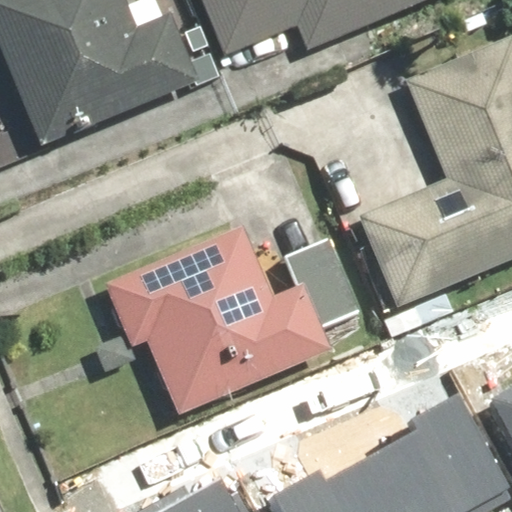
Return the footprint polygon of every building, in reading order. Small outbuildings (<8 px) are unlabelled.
[(0,0),(0,54),(37,149),(199,87),(170,11),(128,27),(117,0),(0,0)] [(196,0),(220,54),(298,21),(309,45),(414,0),(196,0)] [(447,183),(356,221),(395,313),(511,263),(511,40),(511,39),(405,83),(447,183)] [(239,229),(96,288),(123,352),(142,344),(174,421),(325,358),(296,289),(269,301),(239,229)] [(511,388),(494,398),(511,429),(511,388)] [(271,497),(278,511),(489,511),(511,500),(511,483),(465,396),(415,423),(420,433),(331,481),(325,469),(271,497)] [(157,511),(247,511),(228,475),(157,511)]
